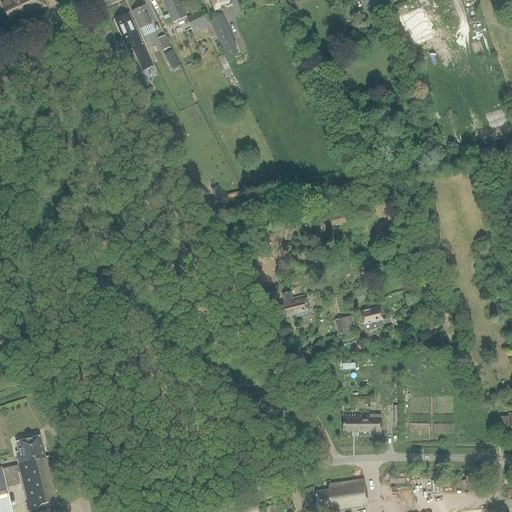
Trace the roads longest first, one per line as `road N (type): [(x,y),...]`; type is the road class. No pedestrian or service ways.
road 1 (unclassified): [(86,511),(71,457),(0,334)]
road 2 (unclassified): [(511,458),(336,461)]
road 3 (unclassified): [(211,511),(336,461)]
